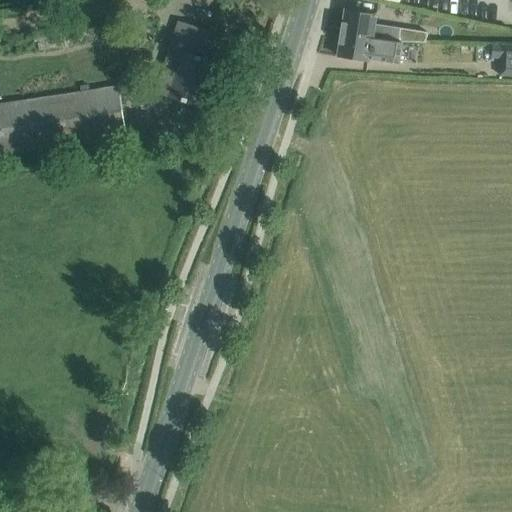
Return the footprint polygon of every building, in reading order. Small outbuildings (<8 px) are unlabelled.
[(346,10),(342,33),(391,41),(402,43),(424,43),(426,33),(394,28),(375,25),(377,15),(346,10)] [(213,61),(200,56),(208,32),(184,24),(176,48),(185,51),(170,96),(203,107),(208,89),(204,88),(213,61)] [(342,33),(338,56),(369,61),(369,59),(399,64),(402,43),(391,41),(342,33)] [(511,75),(511,45),(493,45),(492,58),(501,58),(500,75),(511,75)] [(118,87),(0,104),(0,153),(125,135),(118,87)]
